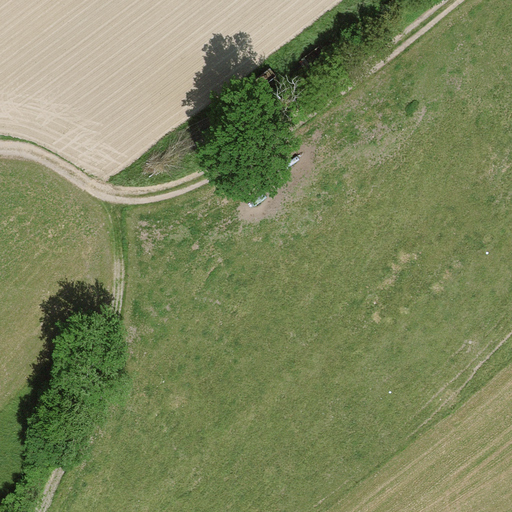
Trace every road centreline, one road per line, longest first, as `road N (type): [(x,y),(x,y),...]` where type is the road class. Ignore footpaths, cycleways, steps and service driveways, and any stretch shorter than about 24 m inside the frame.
road 1 (track): [(464,0),(261,147),(173,189),(137,200),(109,196),(43,157),(0,149)]
road 2 (track): [(109,196),(121,235),(103,396),(43,511)]
